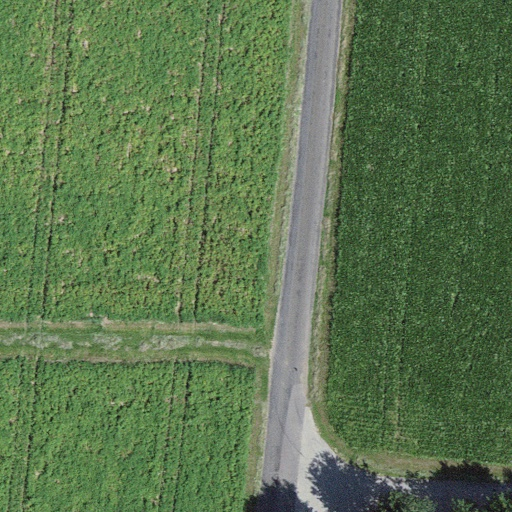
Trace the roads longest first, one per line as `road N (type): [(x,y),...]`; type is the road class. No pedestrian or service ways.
road 1 (residential): [(278,511),(328,0)]
road 2 (track): [(0,343),(294,346)]
